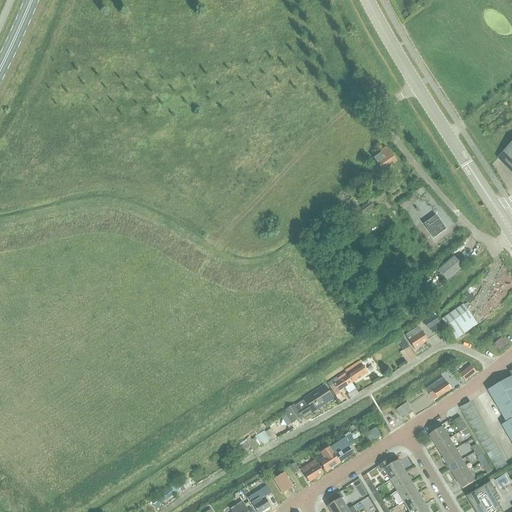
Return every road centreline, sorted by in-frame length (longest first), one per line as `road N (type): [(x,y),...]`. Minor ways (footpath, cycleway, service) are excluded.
road 1 (residential): [(495,370),(438,347),(163,511)]
road 2 (unclassified): [(511,236),(488,243),(395,142),(390,109),(416,87)]
road 3 (tertiary): [(501,214),(416,87)]
road 4 (residential): [(303,498),(405,432)]
